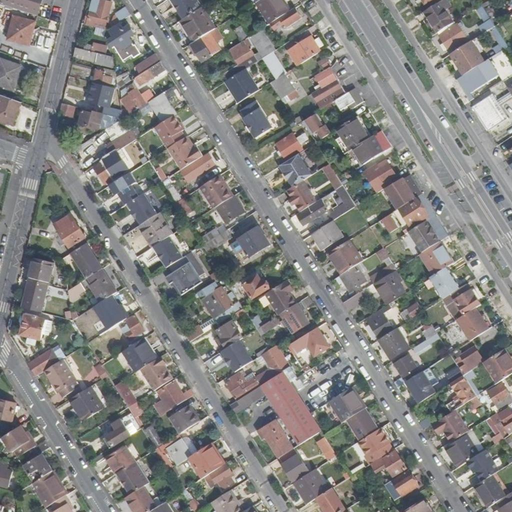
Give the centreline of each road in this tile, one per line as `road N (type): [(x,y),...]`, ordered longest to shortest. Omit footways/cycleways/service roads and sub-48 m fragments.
road 1 (residential): [(135,0),(461,511)]
road 2 (residential): [(284,511),(63,159),(38,148)]
road 3 (residential): [(317,0),(511,306)]
road 4 (tertiary): [(511,251),(352,0)]
road 5 (residential): [(511,198),(384,0)]
road 6 (residential): [(0,346),(106,511)]
road 7 (tertiary): [(77,0),(38,148)]
road 8 (tertiary): [(35,161),(0,305)]
